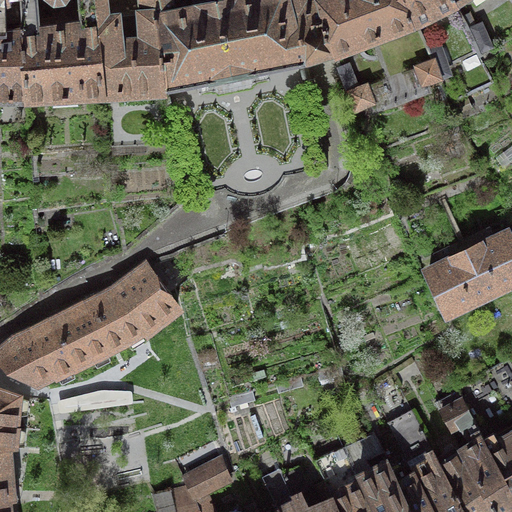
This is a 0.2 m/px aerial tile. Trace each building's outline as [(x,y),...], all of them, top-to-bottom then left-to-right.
[(0,0),(0,98),(26,98),(23,60),(22,23),(24,23),(22,0),(0,0)] [(23,60),(26,98),(103,93),(98,41),(97,25),(93,0),(22,0),(24,23),(22,23),(23,60)] [(164,89),(164,90),(167,89),(158,15),(144,17),(141,0),(93,0),(97,25),(98,41),(103,93),(164,89)] [(207,81),(208,82),(257,72),(257,71),(301,62),(305,61),(318,58),(323,56),(328,55),(328,53),(329,45),(324,25),(317,3),(315,3),(314,0),(307,0),(306,0),(141,0),(144,17),(158,15),(167,89),(207,81)] [(402,0),(314,0),(315,3),(317,3),(324,25),(329,45),(328,53),(328,55),(331,54),(330,53),(334,52),(339,50),(412,23),(402,0)] [(402,0),(412,23),(452,3),(455,2),(453,0),(402,0)] [(469,13),(461,18),(478,53),(492,47),(486,34),(481,22),(475,26),(469,13)] [(349,63),(339,67),(349,93),(350,93),(353,101),(356,108),(359,121),(369,117),(370,112),(427,90),(425,83),(441,77),(439,73),(433,60),(357,88),(349,63)] [(453,258),(429,270),(448,311),(487,292),(511,280),(511,245),(506,233),(482,244),(481,243),(452,257),(453,258)] [(143,328),(145,332),(177,308),(146,265),(120,285),(114,289),(87,303),(109,347),(126,338),(143,328)] [(109,347),(87,303),(51,321),(34,329),(15,337),(27,362),(45,353),(55,374),(73,365),(74,365),(109,347)] [(511,362),(509,358),(457,386),(459,389),(479,427),(484,436),(493,431),(498,441),(511,433),(505,422),(511,418),(511,362)] [(471,444),(462,450),(495,511),(511,511),(511,490),(482,437),(484,436),(479,427),(459,389),(436,402),(449,427),(458,423),(471,444)] [(18,396),(0,390),(0,424),(15,427),(18,396)] [(417,478),(435,511),(466,511),(440,465),(431,449),(432,449),(411,409),(388,422),(404,452),(417,477),(417,478)] [(0,480),(4,480),(5,481),(11,481),(8,447),(13,447),(15,427),(0,424),(0,480)] [(362,484),(376,511),(412,511),(400,487),(389,461),(371,470),(366,460),(384,451),(374,431),(343,446),(362,484)] [(511,433),(498,441),(493,431),(484,436),(482,437),(511,490),(511,433)] [(376,511),(362,484),(343,446),(315,459),(333,498),(334,498),(341,511),(376,511)] [(495,511),(462,450),(446,461),(438,448),(433,451),(432,449),(431,449),(440,465),(466,511),(495,511)] [(435,511),(417,478),(417,477),(404,452),(389,461),(400,487),(412,511),(435,511)] [(206,474),(187,484),(188,486),(194,498),(230,480),(224,465),(206,474)] [(283,475),(300,511),(341,511),(334,498),(333,498),(309,508),(301,492),(309,488),(299,468),(283,475)] [(278,510),(278,511),(300,511),(283,475),(281,469),(262,478),(278,510)] [(188,486),(172,490),(177,511),(200,511),(196,499),(194,498),(188,486)] [(258,511),(254,503),(246,506),(247,511),(258,511)]
